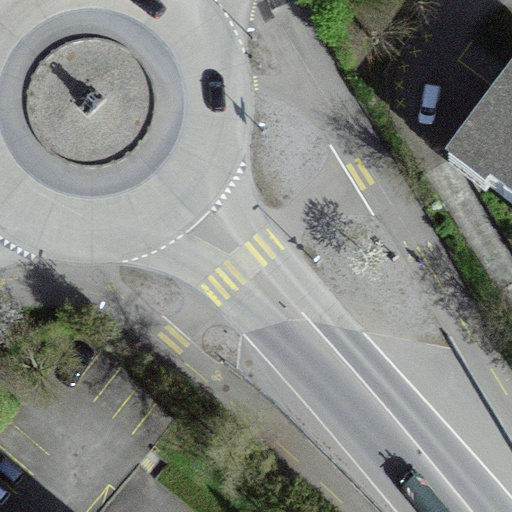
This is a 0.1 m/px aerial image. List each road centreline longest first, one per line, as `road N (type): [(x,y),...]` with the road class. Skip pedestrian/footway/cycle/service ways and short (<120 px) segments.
road 1 (primary): [(176,199),(244,262),(462,511)]
road 2 (primary): [(176,199),(201,170),(219,118),(207,47)]
road 3 (primary): [(53,223),(115,228),(176,199)]
